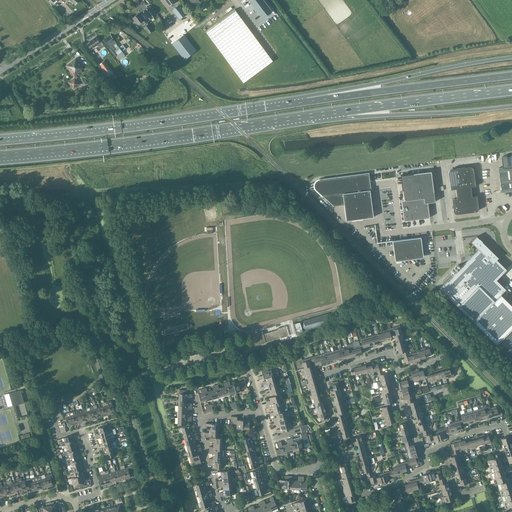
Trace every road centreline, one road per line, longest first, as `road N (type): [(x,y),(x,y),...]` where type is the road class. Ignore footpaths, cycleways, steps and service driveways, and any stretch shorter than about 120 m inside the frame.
road 1 (trunk): [(0,156),(346,110)]
road 2 (trunk): [(306,101),(0,141)]
road 3 (trunk): [(511,57),(306,101)]
road 4 (trunk): [(511,75),(306,101)]
road 5 (residential): [(396,371),(390,352),(323,374),(341,458)]
road 6 (trunk): [(346,110),(511,89)]
road 7 (trunk): [(346,110),(388,115),(511,106)]
road 8 (residential): [(225,511),(207,473),(199,423),(216,413),(261,414)]
road 9 (unknown): [(486,221),(476,165),(458,159),(443,167),(456,225)]
road 10 (tertiary): [(0,71),(110,0)]
road 11 (residential): [(341,458),(353,458),(369,493),(423,467),(422,453)]
